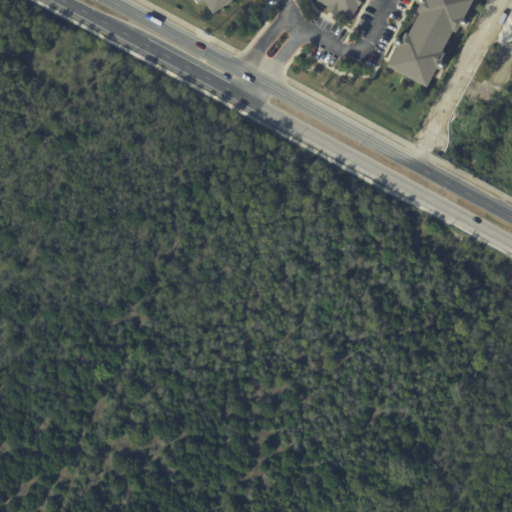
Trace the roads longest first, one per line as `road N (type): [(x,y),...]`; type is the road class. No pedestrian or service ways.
road 1 (secondary): [(62,0),(511,243)]
road 2 (secondary): [(511,217),(107,0)]
